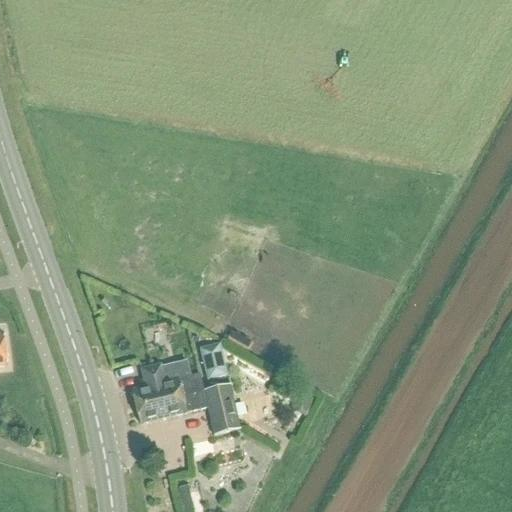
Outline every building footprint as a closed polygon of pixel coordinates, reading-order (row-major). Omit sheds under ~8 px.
[(226,379),(219,347),(199,351),(207,383),(226,379)] [(131,393),(134,408),(181,398),(181,399),(203,394),(199,377),(164,385),(160,368),(140,372),(144,390),(131,393)] [(239,433),(228,388),(203,394),(181,399),(181,398),(134,408),(139,427),(206,412),(213,439),(239,433)] [(204,475),(209,511),(224,511),(219,473),(204,475)] [(178,489),(183,511),(193,511),(189,487),(178,489)]
